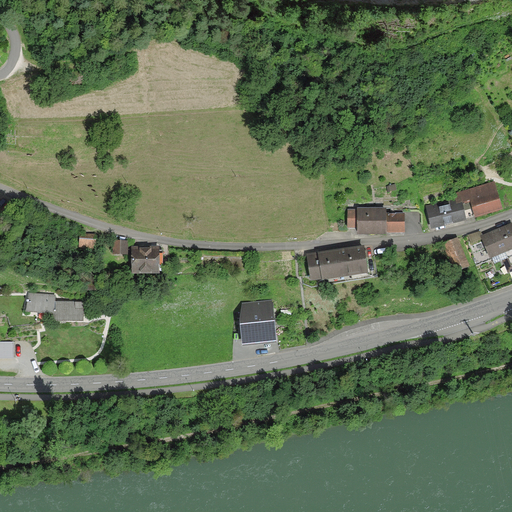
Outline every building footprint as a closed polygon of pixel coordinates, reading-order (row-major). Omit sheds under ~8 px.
[(502,210),(494,182),(454,194),(456,199),(457,204),(462,202),(467,218),(475,215),(476,218),(502,210)] [(457,204),(456,199),(426,207),(432,231),(467,222),(467,218),(462,202),(457,204)] [(387,214),(387,208),(358,208),(358,211),(348,211),(348,228),(358,228),(358,236),(387,236),(387,233),(405,234),(405,214),(387,214)] [(511,223),(489,234),(481,237),(491,260),(506,254),(508,259),(503,261),(508,274),(511,272),(511,223)] [(470,268),(458,239),(443,244),(455,274),(470,268)] [(79,240),(79,248),(93,248),(93,240),(79,240)] [(125,254),(125,241),(113,240),(112,253),(125,254)] [(364,247),(307,256),(311,283),(368,274),(365,254),(364,247)] [(159,269),(159,249),(132,249),(132,269),(159,269)] [(97,279),(84,279),(85,289),(98,288),(97,279)] [(54,294),(27,294),(27,312),(52,312),(52,317),(82,317),(82,301),(54,301),(54,294)] [(270,316),(242,318),(244,342),(272,340),(270,316)] [(0,342),(0,357),(13,357),(12,341),(0,342)]
